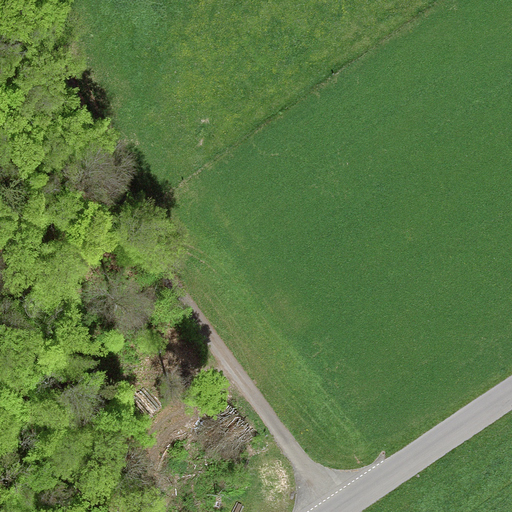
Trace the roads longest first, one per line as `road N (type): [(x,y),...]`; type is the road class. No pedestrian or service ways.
road 1 (track): [(336,511),(176,296),(75,108),(42,0)]
road 2 (tertiary): [(511,395),(347,511)]
